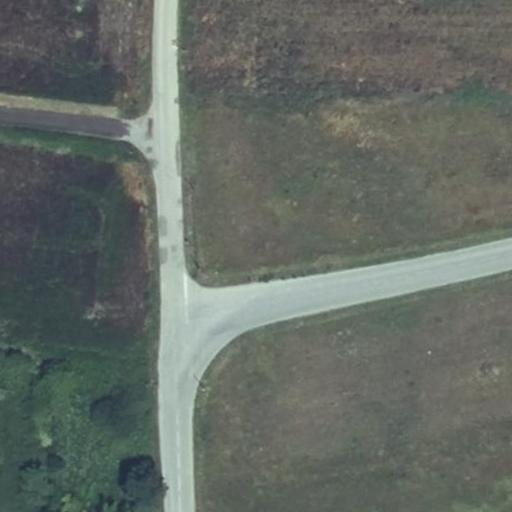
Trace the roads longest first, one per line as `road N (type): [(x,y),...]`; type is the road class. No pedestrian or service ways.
road 1 (unclassified): [(172,320),(511,250)]
road 2 (tertiary): [(178,511),(172,320)]
road 3 (tertiary): [(172,320),(164,135)]
road 4 (tertiary): [(165,0),(164,135)]
